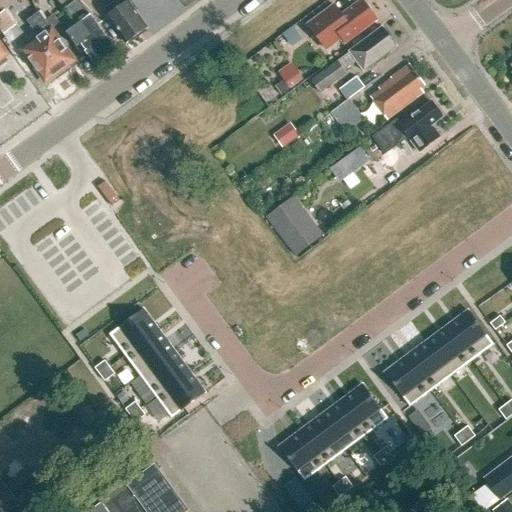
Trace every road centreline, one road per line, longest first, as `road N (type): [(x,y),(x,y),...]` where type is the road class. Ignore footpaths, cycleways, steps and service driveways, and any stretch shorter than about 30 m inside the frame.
road 1 (residential): [(179,279),(267,396),(511,216)]
road 2 (residential): [(0,173),(235,0)]
